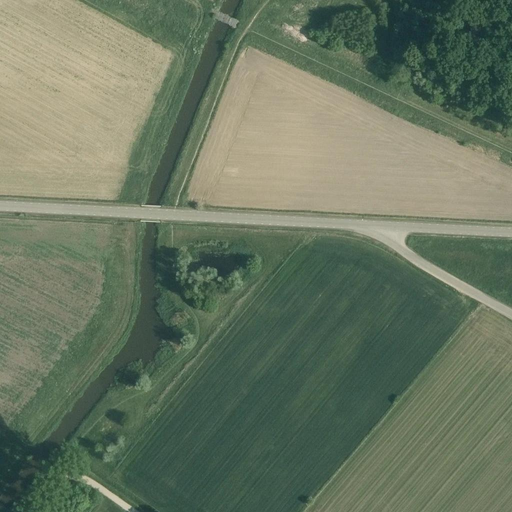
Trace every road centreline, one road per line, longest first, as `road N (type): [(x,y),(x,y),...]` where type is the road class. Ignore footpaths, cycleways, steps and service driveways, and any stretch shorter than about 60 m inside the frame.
road 1 (tertiary): [(353,224),(0,205)]
road 2 (unclassified): [(511,316),(353,224)]
road 3 (tertiary): [(511,231),(353,224)]
